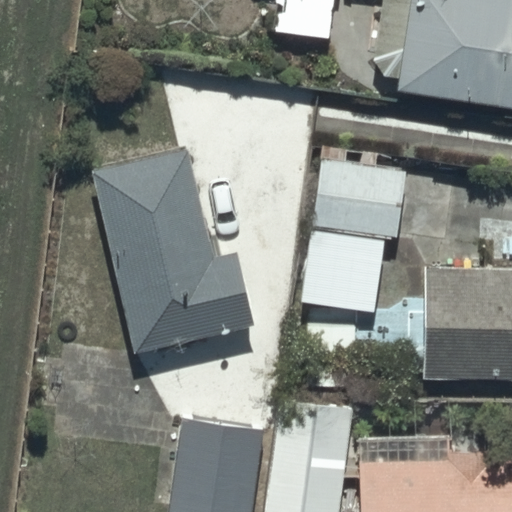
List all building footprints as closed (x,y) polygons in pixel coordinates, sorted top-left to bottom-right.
[(328,32),(332,0),(275,0),(272,25),(328,32)] [(511,97),(511,0),(405,0),(394,80),(511,97)] [(218,241),(191,133),(95,157),(141,341),(262,311),(243,235),(218,241)] [(462,161),(319,140),(309,207),(452,228),(462,161)] [(511,247),(424,249),(425,361),(511,360),(511,247)] [(338,511),(355,395),(283,385),(267,506),(309,511),(338,511)] [(245,511),(262,410),(186,399),(167,511),(245,511)] [(364,459),(352,459),(353,511),(511,511),(511,435),(494,435),(494,433),(453,434),(453,421),(363,423),(364,459)]
